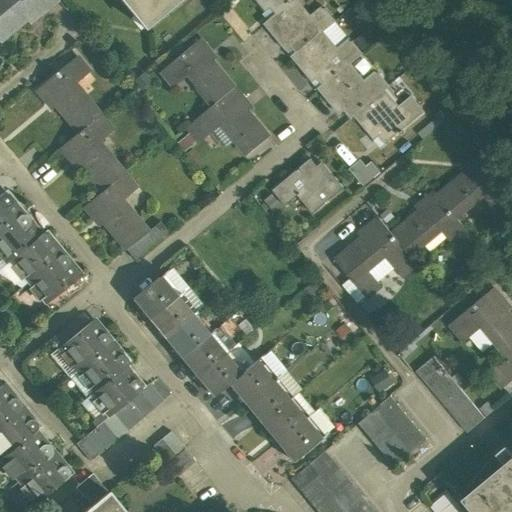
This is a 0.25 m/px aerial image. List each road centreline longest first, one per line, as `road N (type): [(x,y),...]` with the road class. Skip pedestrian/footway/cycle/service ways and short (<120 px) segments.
road 1 (residential): [(291,511),(284,503),(245,496),(207,449),(205,427),(108,312),(115,290),(107,282)]
road 2 (residential): [(107,282),(10,161)]
road 3 (residential): [(107,282),(6,365)]
